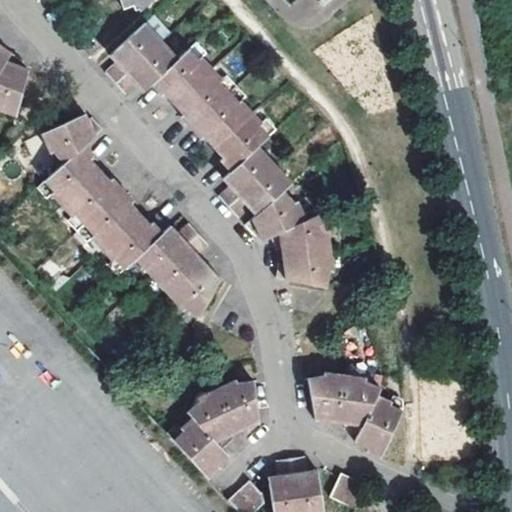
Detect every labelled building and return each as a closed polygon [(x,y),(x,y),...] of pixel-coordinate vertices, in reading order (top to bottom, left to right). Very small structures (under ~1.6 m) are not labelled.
[(121,0),(125,10),(134,7),(136,11),(141,11),(154,0),(121,0)] [(232,155),(224,160),(222,162),(232,173),(228,177),(232,181),(235,184),(231,189),(220,198),(240,220),(251,211),(256,207),(259,210),(262,213),(257,218),(246,227),(257,239),(260,236),(266,231),(269,235),(272,240),(278,254),(283,252),(291,250),(292,253),(293,258),(292,264),(292,268),(285,267),(281,267),(278,282),(328,292),(332,276),(335,275),(330,234),(327,234),(320,219),(309,223),(301,203),(297,204),(286,193),(295,185),(260,148),(270,138),(263,129),(265,126),(243,102),(240,105),(231,95),(222,84),(224,81),(204,59),(201,62),(192,52),(181,61),(148,24),(116,53),(120,57),(123,61),(119,65),(108,75),(127,98),(139,87),(143,84),(147,87),(149,91),(153,88),(163,97),(165,95),(172,90),(176,94),(182,100),(188,107),(191,111),(185,117),(183,119),(203,142),(206,139),(213,134),(216,137),(222,144),(228,151),(232,155)] [(0,108),(17,114),(27,77),(23,76),(21,75),(19,72),(24,65),(26,61),(0,42),(0,108)] [(198,45),(192,52),(201,62),(204,59),(208,56),(198,45)] [(112,57),(119,65),(123,61),(120,57),(116,53),(112,57)] [(23,76),(27,77),(30,69),(24,65),(19,72),(21,75),(23,76)] [(229,78),(224,81),(222,84),(231,95),(238,89),(229,78)] [(145,95),(149,91),(147,87),(143,84),(139,87),(145,95)] [(238,89),(231,95),(240,105),(243,102),(247,99),(238,89)] [(165,95),(176,106),(182,100),(176,94),(172,90),(165,95)] [(176,106),(185,117),(191,111),(188,107),(182,100),(176,106)] [(85,127),(91,122),(87,115),(80,119),(83,123),(85,127)] [(54,196),(74,219),(77,218),(86,227),(95,237),(93,240),(114,263),(117,260),(126,270),(137,261),(185,312),(188,310),(202,318),(224,282),(215,271),(210,275),(206,271),(203,268),(199,265),(196,261),(201,257),(211,247),(191,225),(181,235),(175,239),(168,232),(166,234),(156,224),(153,227),(147,233),(144,229),(137,221),(130,214),(127,211),(133,205),(136,203),(115,180),(112,182),(106,187),(103,184),(97,177),(90,170),(87,167),(93,161),(96,159),(86,148),(105,131),(94,120),(91,122),(85,127),(83,123),(80,119),(44,134),(52,156),(57,154),(66,163),(46,182),(56,193),(54,196)] [(269,122),(265,126),(263,129),(270,138),(277,132),(269,122)] [(206,139),(216,150),(222,144),(216,137),(213,134),(206,139)] [(216,150),(224,160),(232,155),(228,151),(222,144),(216,150)] [(90,170),(97,177),(103,172),(93,161),(87,167),(90,170)] [(106,187),(112,182),(103,172),(97,177),(103,184),(106,187)] [(224,181),(231,189),(235,184),(232,181),(228,177),(224,181)] [(56,193),(46,182),(39,189),(50,199),(54,196),(56,193)] [(130,214),(137,221),(143,216),(133,205),(127,211),(130,214)] [(251,211),(257,218),(262,213),(259,210),(256,207),(251,211)] [(147,233),(153,227),(143,216),(137,221),(144,229),(147,233)] [(77,218),(74,219),(70,223),(79,233),(86,227),(77,218)] [(86,227),(79,233),(89,243),(93,240),(95,237),(86,227)] [(175,239),(181,235),(173,227),(168,232),(175,239)] [(264,244),(272,240),(269,235),(266,231),(260,236),(264,244)] [(283,252),(284,259),(293,258),(292,253),(291,250),(283,252)] [(199,265),(203,268),(207,264),(201,257),(196,261),(199,265)] [(284,259),(285,267),(292,268),(292,264),(293,258),(284,259)] [(117,260),(114,263),(110,267),(119,277),(126,270),(117,260)] [(210,275),(215,271),(207,264),(203,268),(206,271),(210,275)] [(352,421),(348,429),(346,432),(360,439),(373,446),(370,452),(368,456),(381,462),(403,414),(392,409),(394,406),(380,399),(383,393),(368,386),(367,382),(327,377),(326,379),(310,383),(317,424),(325,423),(332,425),(334,418),(342,419),(342,418),(352,421)] [(193,420),(182,430),(185,433),(175,442),(210,481),(222,471),(219,468),(214,462),(225,453),(235,443),(233,440),(228,433),(236,428),(245,426),(247,433),(257,428),(261,427),(255,385),(240,386),(238,383),(200,401),(201,403),(189,414),(193,420)] [(407,406),(396,401),(394,406),(392,409),(403,414),(407,406)] [(334,418),(332,425),(340,427),(342,419),(334,418)] [(342,419),(340,427),(348,429),(352,421),(342,418),(342,419)] [(245,426),(236,428),(240,436),(247,433),(245,426)] [(179,427),(169,436),(175,442),(185,433),(182,430),(179,427)] [(228,433),(233,440),(240,436),(236,428),(228,433)] [(373,446),(360,439),(357,445),(370,452),(373,446)] [(230,458),(225,453),(214,462),(219,468),(230,458)] [(280,485),(270,487),(274,511),(325,511),(320,480),(310,481),(309,475),(307,461),(277,465),(279,479),(280,485)] [(331,500),(354,511),(357,511),(368,488),(343,476),(331,500)] [(263,496),(252,484),(230,503),(237,511),(262,511),(269,506),(266,494),(263,496)]
